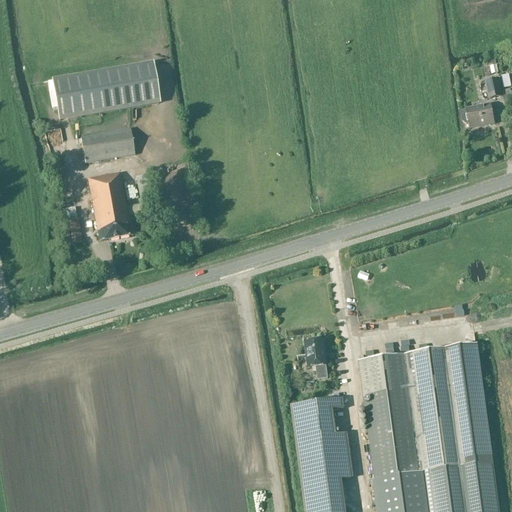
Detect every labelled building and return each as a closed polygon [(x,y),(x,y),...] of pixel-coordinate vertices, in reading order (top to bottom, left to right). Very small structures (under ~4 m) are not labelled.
[(50,84),(57,123),(155,106),(148,66),(50,84)] [(510,87),(508,76),(502,77),(504,88),(510,87)] [(501,99),(498,80),(484,83),(487,101),(501,99)] [(466,111),(463,111),(461,115),(463,123),(466,125),(469,124),(470,129),(493,125),(490,106),(466,111)] [(84,165),(134,156),(130,130),(80,139),(84,165)] [(139,206),(126,209),(119,175),(87,181),(99,243),(131,237),(127,218),(141,215),(139,206)] [(153,204),(147,176),(134,179),(140,206),(153,204)] [(81,244),(77,220),(58,223),(63,247),(81,244)] [(326,367),(322,341),(304,344),(308,369),(315,368),(317,381),(327,380),(325,367),(326,367)] [(492,466),(476,347),(358,362),(374,482),(492,466)] [(342,400),(290,407),(304,511),(342,511),(339,482),(351,480),(345,435),(335,436),(332,412),(343,411),(342,400)]
